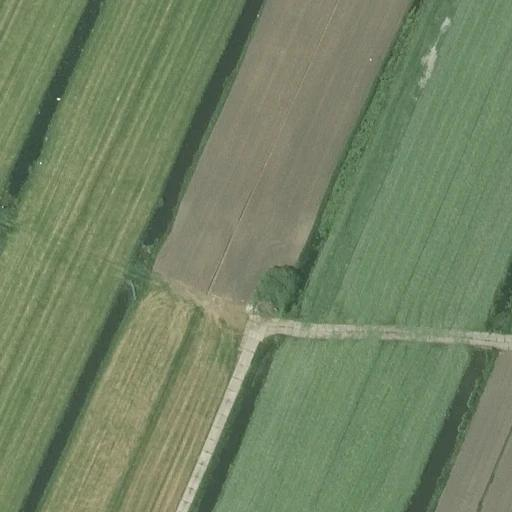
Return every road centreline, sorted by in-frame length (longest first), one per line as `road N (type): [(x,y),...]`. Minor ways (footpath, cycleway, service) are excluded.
road 1 (track): [(0,220),(255,328),(177,511)]
road 2 (track): [(511,340),(255,328)]
